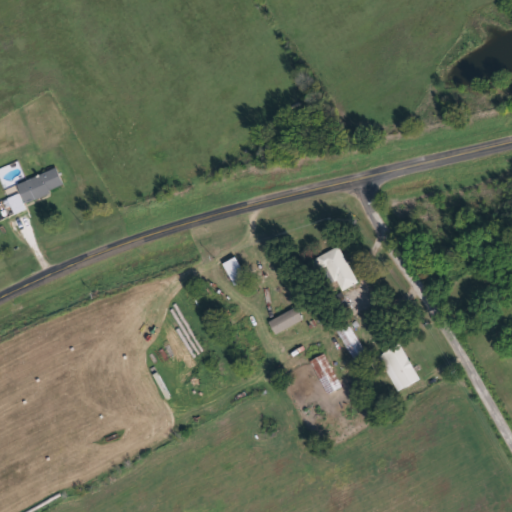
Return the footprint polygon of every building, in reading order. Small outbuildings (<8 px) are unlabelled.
[(19,193),(16,184),(57,167),(65,186),(26,202),(29,209),(16,214),(9,197),(19,193)] [(327,267),(318,271),(312,261),(339,246),(358,283),(340,292),(327,267)] [(235,286),(222,263),(235,256),(247,279),(235,286)] [(269,322),(297,307),(304,320),(276,335),(269,322)] [(336,331),(348,324),(368,356),(356,363),(336,331)] [(398,392),(378,356),(399,344),(419,380),(398,392)] [(327,395),(310,361),(325,354),(342,388),(327,395)]
